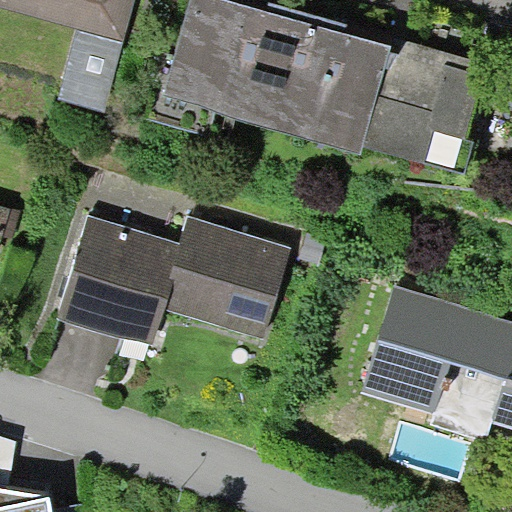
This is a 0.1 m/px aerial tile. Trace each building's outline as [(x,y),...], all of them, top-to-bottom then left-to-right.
[(0,0),(0,5),(79,28),(60,101),(105,113),(135,0),(0,0)] [(359,154),(361,146),(465,174),(474,141),(465,139),(487,63),(391,36),(388,45),(345,33),(265,10),(228,0),(190,0),(162,99),(359,154)] [(265,10),(345,33),(347,24),(267,2),(265,10)] [(0,205),(0,240),(2,234),(12,238),(20,211),(0,205)] [(181,243),(90,214),(58,317),(154,346),(166,308),(264,339),(293,248),(189,216),(181,243)] [(511,322),(395,287),(362,392),(432,414),(429,425),(486,443),(493,421),(511,426),(511,322)] [(17,441),(0,435),(0,487),(9,489),(17,441)] [(0,511),(53,511),(50,496),(9,489),(0,487),(0,511)]
